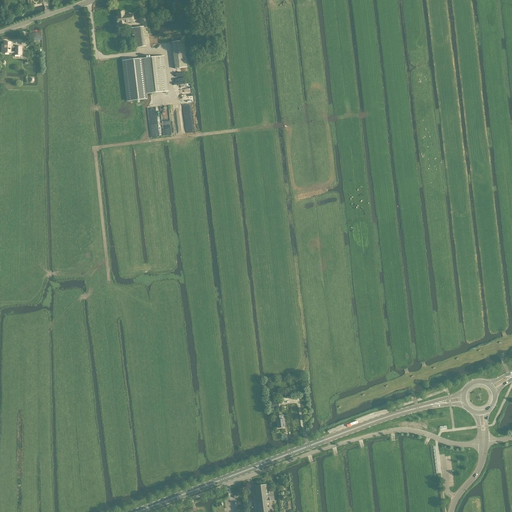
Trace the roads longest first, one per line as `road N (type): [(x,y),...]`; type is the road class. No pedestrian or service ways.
road 1 (unclassified): [(156,511),(384,432),(483,443)]
road 2 (primary): [(137,511),(424,406)]
road 3 (track): [(57,152),(243,128)]
